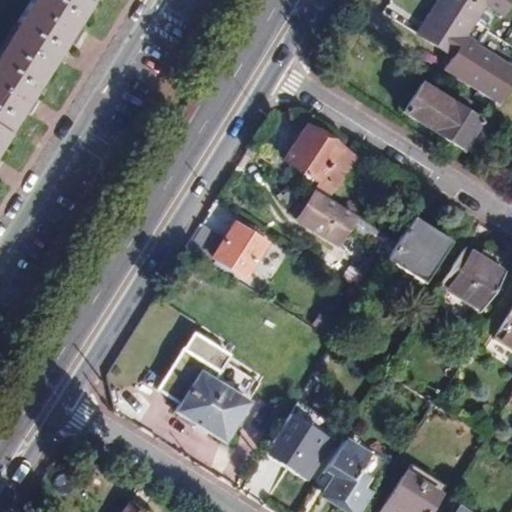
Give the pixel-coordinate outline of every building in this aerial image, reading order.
[(23,0),(0,37),(0,126),(9,112),(18,98),(53,39),(63,26),(79,0),(23,0)] [(432,0),(412,34),(449,58),(459,41),(484,0),(432,0)] [(75,34),(63,26),(53,39),(67,48),(75,34)] [(511,74),(459,41),(449,58),(441,70),(494,104),(511,74)] [(497,120),(483,111),(476,122),(416,85),(398,114),(460,153),(464,147),(476,155),(497,120)] [(29,107),(18,98),(9,112),(21,120),(29,107)] [(281,161),(301,128),(289,120),(268,152),(281,161)] [(336,149),(301,128),(281,161),(315,182),(336,149)] [(366,286),(393,243),(314,194),(310,200),(302,195),(289,216),(296,220),(294,223),(334,246),(344,228),(374,244),(348,286),(361,294),(366,286)] [(241,278),(261,245),(230,225),(209,258),(241,278)] [(431,267),(393,243),(366,286),(405,310),(431,267)] [(499,276),(459,250),(436,287),(477,312),(499,276)] [(511,354),(511,302),(489,340),(511,354)] [(286,339),(303,343),(306,327),(290,323),(286,339)] [(211,381),(226,355),(189,332),(153,390),(175,404),(170,412),(220,443),(244,402),(211,381)] [(381,375),(407,392),(418,374),(391,358),(381,375)] [(301,481),(326,441),(294,420),(269,459),(301,481)] [(339,441),(322,469),(330,474),(320,491),(351,511),(352,511),(365,492),(358,487),(363,478),(354,471),(363,456),(339,441)] [(424,511),(440,486),(407,465),(376,511),(424,511)]
